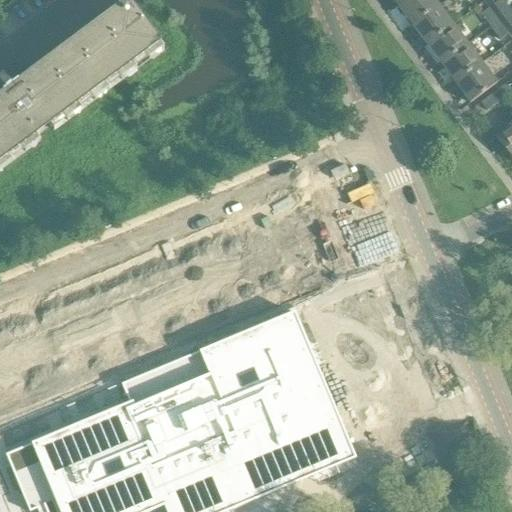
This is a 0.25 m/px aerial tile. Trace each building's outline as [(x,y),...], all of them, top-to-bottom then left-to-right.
[(412,26),(439,7),(433,0),(407,0),(398,7),(412,26)] [(502,0),(501,0),(494,5),(503,18),(511,12),(502,0)] [(0,79),(0,87),(5,93),(0,96),(0,165),(161,45),(128,2),(20,82),(9,71),(11,70),(10,69),(0,79)] [(427,46),(453,26),(439,7),(412,26),(427,46)] [(489,9),(481,15),(491,28),(498,22),(489,9)] [(511,29),(511,12),(503,18),(511,29)] [(500,41),(508,35),(498,22),(491,28),(500,41)] [(441,65),(468,45),(453,26),(427,46),(441,65)] [(455,84),(482,64),(468,45),(441,65),(455,84)] [(455,84),(470,104),(497,84),(482,64),(455,84)] [(511,91),(506,84),(494,94),(499,101),(511,91)] [(481,104),(487,111),(499,101),(494,94),(481,104)] [(511,125),(495,138),(511,159),(511,125)] [(68,430),(6,456),(11,467),(20,490),(29,511),(32,511),(37,510),(44,507),(46,511),(152,511),(164,507),(166,511),(230,511),(232,511),(312,478),(343,465),(355,460),(355,459),(318,371),(306,342),(306,341),(301,328),(298,322),(295,314),(267,325),(254,331),(243,335),(192,356),(122,386),(124,389),(130,404),(115,410),(83,424),(75,427),(68,430)]
